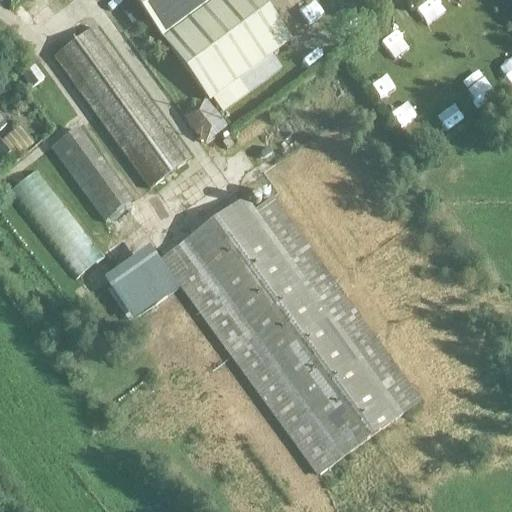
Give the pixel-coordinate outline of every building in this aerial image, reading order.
[(5,0),(15,12),(31,0),(5,0)] [(213,102),(223,115),(283,71),(272,57),(292,43),(259,0),(132,0),(210,104),(213,102)] [(143,19),(131,4),(122,11),(134,27),(143,19)] [(192,160),(95,29),(53,60),(150,191),(192,160)] [(488,88),(469,99),(477,111),(495,100),(488,88)] [(204,102),(183,120),(206,148),(228,130),(204,102)] [(133,203),(78,130),(49,151),(105,224),(133,203)] [(40,176),(13,196),(78,282),(106,261),(40,176)] [(159,262),(318,480),(422,404),(273,199),(255,212),(245,199),(159,262)]
